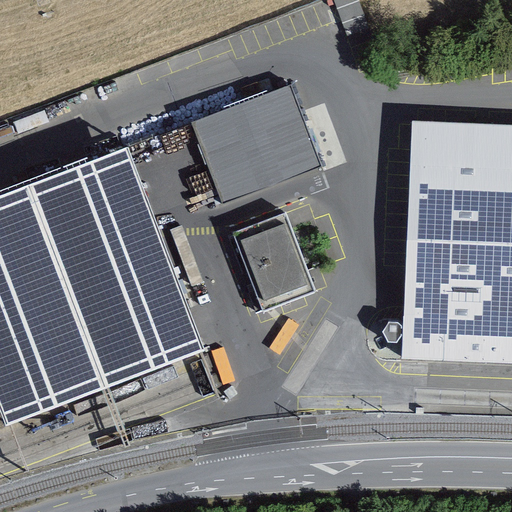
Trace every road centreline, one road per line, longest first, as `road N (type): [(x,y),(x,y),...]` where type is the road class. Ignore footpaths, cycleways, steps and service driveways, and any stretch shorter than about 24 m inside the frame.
road 1 (unclassified): [(68,511),(270,471),(511,465)]
road 2 (unknown): [(369,81),(281,58),(225,70),(0,156)]
road 3 (unknown): [(291,368),(353,250),(369,81)]
road 4 (unknown): [(262,409),(259,382),(176,185)]
road 5 (unknown): [(511,385),(370,381),(291,368)]
road 6 (unknown): [(511,96),(396,90),(369,81)]
